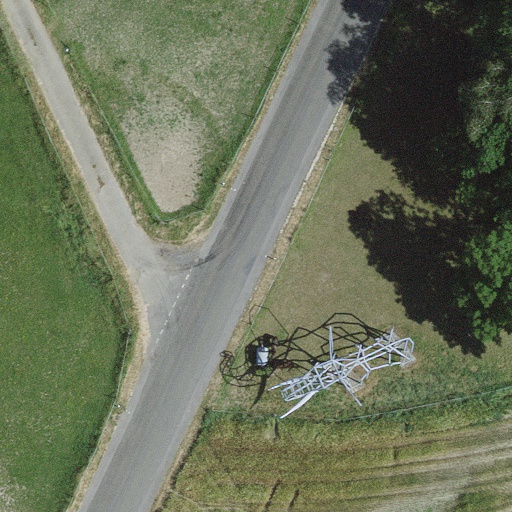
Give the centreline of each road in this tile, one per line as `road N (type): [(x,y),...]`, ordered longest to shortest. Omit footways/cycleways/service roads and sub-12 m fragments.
road 1 (tertiary): [(114,511),(353,0)]
road 2 (track): [(206,312),(158,283),(134,253),(17,0)]
